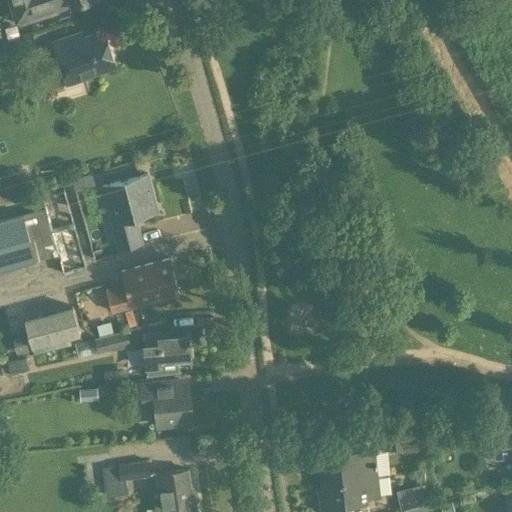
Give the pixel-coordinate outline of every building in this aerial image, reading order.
[(35,17),(71,6),(88,0),(7,0),(16,24),(35,17)] [(54,45),(66,79),(113,63),(100,28),(54,45)] [(0,61),(1,64),(39,51),(33,32),(0,43),(0,61)] [(101,185),(117,247),(141,240),(134,215),(156,209),(146,173),(101,185)] [(82,187),(79,175),(71,178),(75,189),(82,187)] [(85,266),(63,189),(41,195),(44,206),(57,252),(63,272),(85,266)] [(0,268),(34,259),(21,213),(0,218),(0,268)] [(109,296),(112,309),(178,292),(169,257),(120,269),(126,291),(109,296)] [(73,305),(24,317),(34,355),(72,345),(69,336),(80,334),(73,305)] [(136,324),(133,310),(123,312),(124,314),(116,315),(120,329),(136,324)] [(78,358),(131,344),(128,331),(75,345),(78,358)] [(146,366),(147,375),(178,371),(177,358),(189,357),(188,343),(189,343),(189,339),(187,339),(187,334),(171,335),(171,331),(144,333),(144,338),(141,338),(141,344),(143,344),(145,366),(146,366)] [(28,351),(24,335),(13,338),(17,354),(18,353),(28,351)] [(29,370),(26,357),(7,361),(10,374),(29,370)] [(178,378),(139,382),(142,410),(154,408),(156,425),(191,421),(188,390),(178,391),(177,379),(178,379),(178,378)] [(81,402),(98,400),(97,387),(80,389),(81,402)] [(427,443),(447,441),(445,426),(425,428),(427,443)] [(511,455),(511,426),(493,428),(495,457),(511,455)] [(395,432),(397,451),(423,448),(421,429),(395,432)] [(323,482),(377,476),(375,451),(359,453),(358,448),(320,452),(323,482)] [(103,466),(108,497),(129,493),(127,479),(150,476),(148,459),(103,466)] [(155,511),(195,511),(194,499),(191,500),(186,467),(156,472),(159,494),(153,495),(155,511)] [(377,476),(323,482),(324,487),(319,488),(321,511),(324,511),(346,510),(345,504),(367,502),(366,497),(379,495),(377,476)] [(396,490),(402,510),(403,510),(428,503),(426,483),(396,490)] [(430,511),(428,503),(403,510),(403,511),(430,511)]
